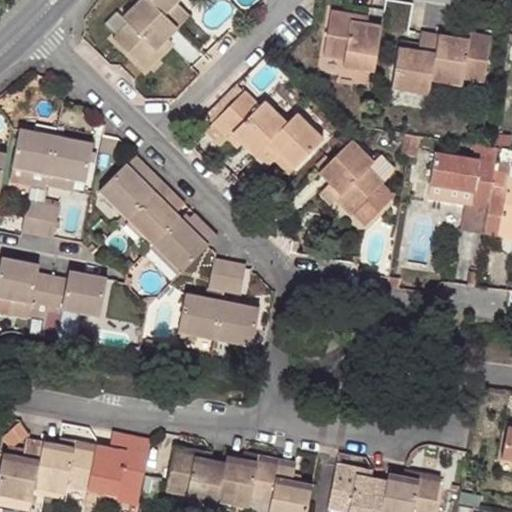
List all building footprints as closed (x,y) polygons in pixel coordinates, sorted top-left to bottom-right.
[(155,51),(166,40),(177,29),(147,0),(140,0),(122,19),(127,24),(114,36),(112,38),(143,70),(145,70),(159,56),(155,51)] [(147,0),(177,29),(189,17),(186,14),(176,3),(178,0),(147,0)] [(178,0),(176,3),(186,14),(199,0),(178,0)] [(342,67),(368,71),(377,26),(365,24),(351,22),(352,15),(330,11),(323,56),(343,59),(342,67)] [(115,12),(102,24),(114,36),(127,24),(122,19),(115,12)] [(352,15),(351,22),(365,24),(367,17),(352,15)] [(380,27),(377,26),(368,71),(373,72),(380,27)] [(455,31),(454,38),(468,41),(469,33),(455,31)] [(436,35),(420,33),(418,44),(416,52),(397,49),(391,89),(427,95),(430,81),(437,35),(436,35)] [(468,41),(454,38),(452,38),(439,36),(437,35),(430,81),(461,86),(462,79),(483,82),(491,37),(469,33),(468,41)] [(155,51),(159,56),(171,44),(166,40),(155,51)] [(398,41),(397,49),(416,52),(418,44),(398,41)] [(207,113),(214,121),(243,91),(243,90),(236,84),(207,113)] [(254,154),(287,122),(265,99),(259,104),(245,90),(244,89),(243,90),(243,91),(214,121),(212,122),(228,137),(232,132),(244,144),(254,154)] [(294,114),(287,122),(254,154),(267,167),(275,159),(281,154),(295,167),(324,139),(300,115),(294,114)] [(228,137),(212,122),(205,129),(220,144),(228,137)] [(66,130),(59,128),(57,136),(65,137),(66,130)] [(50,174),(57,136),(21,129),(13,167),(50,174)] [(232,132),(228,137),(239,149),(244,144),(232,132)] [(113,152),(119,138),(103,134),(100,150),(113,152)] [(419,136),(410,135),(407,155),(415,156),(419,136)] [(65,137),(57,136),(50,174),(76,179),(87,181),(94,143),(65,137)] [(372,163),(350,141),(318,172),(329,183),(340,194),(335,200),(350,215),(352,213),(364,226),(384,207),(371,194),(382,184),(383,183),(367,167),(372,163)] [(290,173),(295,167),(281,154),(275,159),(290,173)] [(494,167),(495,164),(434,154),(429,185),(445,187),(473,192),(471,202),(488,205),(494,167)] [(143,182),(153,171),(136,155),(126,165),(143,182)] [(330,159),(325,155),(315,165),(319,169),(330,159)] [(127,219),(164,182),(153,171),(143,182),(126,165),(99,191),(127,219)] [(50,174),(13,167),(10,180),(47,188),(47,186),(48,185),(50,174)] [(509,170),(494,167),(488,205),(484,233),(500,236),(501,227),(511,229),(511,178),(508,178),(509,170)] [(76,179),(50,174),(48,185),(74,191),(76,179)] [(164,182),(127,219),(154,246),(180,219),(176,214),(164,202),(174,193),(164,182)] [(340,194),(329,183),(319,193),(330,204),(335,200),(340,194)] [(371,194),(384,207),(394,196),(382,184),(371,194)] [(473,192),(445,187),(443,201),(464,204),(460,229),(484,233),(488,205),(471,202),(473,192)] [(176,214),(185,204),(174,193),(164,202),(176,214)] [(39,229),(44,203),(29,200),(24,226),(39,229)] [(60,206),(44,203),(39,229),(55,232),(60,206)] [(197,235),(206,225),(195,214),(185,224),(197,235)] [(197,235),(185,224),(180,219),(154,246),(182,274),(209,247),(218,238),(206,225),(197,235)] [(24,226),(23,231),(38,234),(39,229),(24,226)] [(500,236),(511,237),(511,229),(501,227),(500,236)] [(293,241),(290,252),(296,253),(298,242),(293,241)] [(0,264),(0,297),(46,307),(52,280),(37,277),(38,273),(39,266),(1,258),(0,264)] [(352,262),(350,272),(357,273),(359,263),(352,262)] [(214,263),(209,288),(225,291),(229,266),(214,263)] [(245,269),(229,266),(225,291),(240,294),(245,273),(245,269)] [(46,307),(45,311),(44,319),(42,329),(58,332),(60,323),(62,310),(99,317),(106,279),(69,272),(68,279),(67,283),(52,280),(46,307)] [(388,278),(386,288),(399,289),(400,280),(388,278)] [(177,332),(215,340),(223,301),(185,293),(177,332)] [(46,307),(0,297),(0,310),(44,319),(45,311),(46,307)] [(252,347),(254,338),(260,309),(223,301),(215,340),(252,347)] [(62,310),(60,323),(96,329),(99,317),(62,310)] [(511,428),(506,428),(501,457),(511,459),(511,428)] [(96,445),(88,486),(119,491),(120,485),(140,489),(150,440),(114,433),(110,448),(96,445)] [(74,441),(60,438),(59,445),(72,448),(74,441)] [(8,455),(3,454),(0,469),(0,494),(32,501),(35,487),(43,442),(41,442),(27,439),(25,448),(23,458),(8,455)] [(87,491),(88,486),(96,445),(74,441),(72,448),(59,445),(58,445),(45,443),(43,442),(35,487),(65,493),(66,487),(87,491)] [(25,448),(9,444),(8,455),(23,458),(25,448)] [(223,463),(210,461),(208,460),(195,458),(196,451),(174,447),(165,491),(186,495),(185,502),(216,508),(218,501),(225,463),(223,463)] [(196,451),(195,458),(208,460),(209,454),(196,451)] [(244,453),(242,460),(256,462),(257,455),(244,453)] [(256,462),(242,460),(241,459),(228,456),(226,456),(225,463),(218,501),(249,507),(250,500),(270,505),(279,460),(257,455),(256,462)] [(279,460),(270,505),(268,511),(306,511),(312,485),(292,481),(295,463),(279,460)] [(357,475),(359,468),(337,463),(328,508),(349,511),(348,511),(381,511),(387,480),(385,480),(372,478),(370,477),(357,475)] [(370,477),(372,470),(359,468),(357,475),(370,477)] [(418,479),(419,472),(406,470),(404,476),(418,479)] [(434,511),(441,476),(419,472),(418,479),(404,476),(403,476),(390,474),(388,474),(387,480),(381,511),(434,511)] [(117,499),(132,502),(137,503),(140,489),(120,485),(119,491),(117,499)] [(64,503),(84,507),(87,491),(66,487),(65,493),(64,503)] [(32,501),(0,494),(0,504),(30,510),(32,501)]
